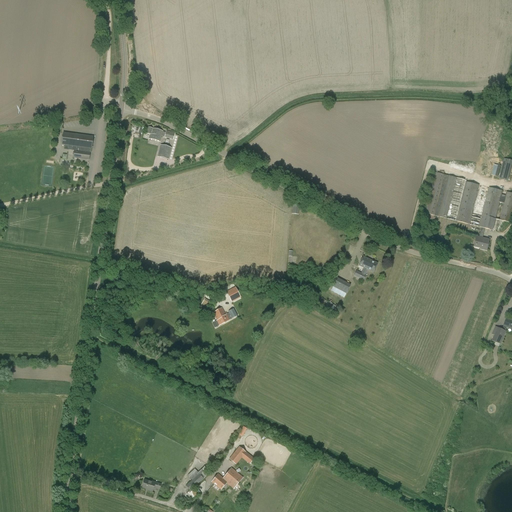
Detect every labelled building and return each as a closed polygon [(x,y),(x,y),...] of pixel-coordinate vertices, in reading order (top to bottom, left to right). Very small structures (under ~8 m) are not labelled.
[(147,134),(150,135),(149,139),(160,142),(163,131),(148,128),(147,134)] [(173,140),(175,133),(166,131),(165,137),(173,140)] [(69,150),(74,151),(73,158),(89,161),(91,149),(92,149),(93,137),(63,133),(62,145),(69,146),(69,150)] [(169,160),(172,148),(160,145),(157,157),(169,160)] [(511,159),(504,158),(499,179),(509,181),(511,164),(511,159)] [(496,172),(493,172),(493,176),(498,177),(499,174),(500,174),(501,169),(497,169),(496,172)] [(447,219),(457,180),(457,178),(432,172),(430,182),(433,183),(425,213),(447,219)] [(466,182),(457,180),(447,219),(456,221),(466,182)] [(496,220),(503,191),(489,188),(480,185),(466,182),(456,221),(470,225),(479,227),(482,228),(479,238),(475,236),(474,241),(476,241),(474,247),(487,250),(490,240),(483,238),(485,229),(500,232),(503,222),(496,220)] [(511,193),(507,192),(500,217),(500,220),(511,223),(511,217),(511,193)] [(373,273),(378,264),(363,257),(359,266),(364,268),(361,274),(356,272),(354,276),(364,281),(366,276),(365,276),(368,270),(373,273)] [(338,279),(333,287),(346,294),(351,285),(338,279)] [(238,298),(233,289),(227,293),(231,301),(238,298)] [(229,313),(227,314),(226,315),(222,308),(213,313),(218,320),(216,321),(219,326),(230,320),(232,319),(232,318),(237,316),(234,309),(228,312),(229,313)] [(511,319),(511,321),(510,321),(511,320),(507,318),(503,326),(507,328),(508,328),(508,327),(511,329),(511,319)] [(500,344),(506,331),(505,331),(502,329),(498,328),(492,341),(500,344)] [(239,434),(243,437),(247,428),(243,426),(239,434)] [(229,460),(234,464),(241,456),(247,461),(250,457),(238,448),(229,460)] [(204,480),(200,475),(195,469),(188,476),(192,480),(186,486),(190,491),(204,480)] [(233,489),(243,478),(231,469),(223,479),(218,475),(212,482),(221,490),(226,483),(233,489)] [(153,488),(159,490),(161,484),(152,481),(151,482),(145,480),(142,488),(146,489),(146,490),(152,492),(153,488)]
